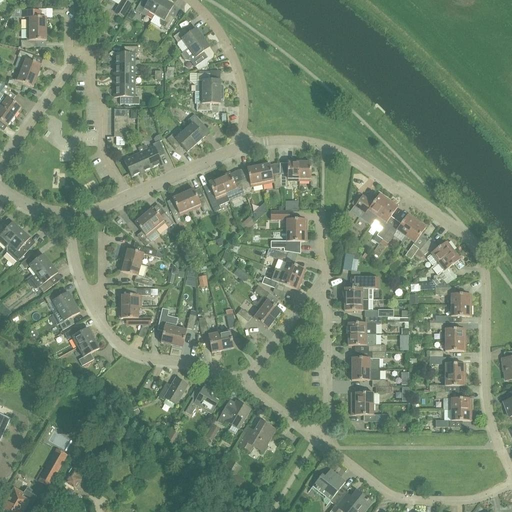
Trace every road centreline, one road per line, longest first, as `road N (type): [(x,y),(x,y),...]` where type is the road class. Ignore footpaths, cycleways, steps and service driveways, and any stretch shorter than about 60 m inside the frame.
road 1 (residential): [(241,148),(323,146),(469,241),(486,282),(486,408),(511,470)]
road 2 (residential): [(511,483),(479,497),(403,503),(314,441)]
road 3 (residential): [(245,386),(130,354),(91,305)]
road 4 (residential): [(241,148),(239,71),(190,0)]
road 5 (residential): [(75,58),(90,57),(101,154),(127,196)]
road 6 (residential): [(314,441),(325,412),(321,283)]
road 7 (residential): [(0,163),(75,58)]
road 8 (residential): [(245,386),(321,283)]
road 9 (residential): [(127,196),(241,148)]
